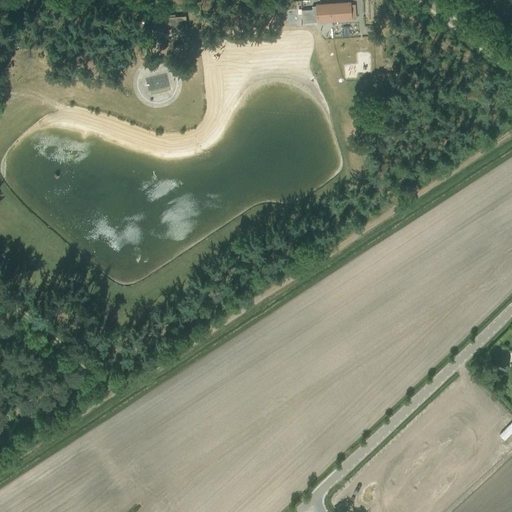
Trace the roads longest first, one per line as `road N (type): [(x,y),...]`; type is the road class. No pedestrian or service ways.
road 1 (track): [(511,132),(115,388)]
road 2 (unclassified): [(309,500),(511,315)]
road 3 (track): [(115,388),(0,298)]
road 4 (track): [(0,463),(115,388)]
